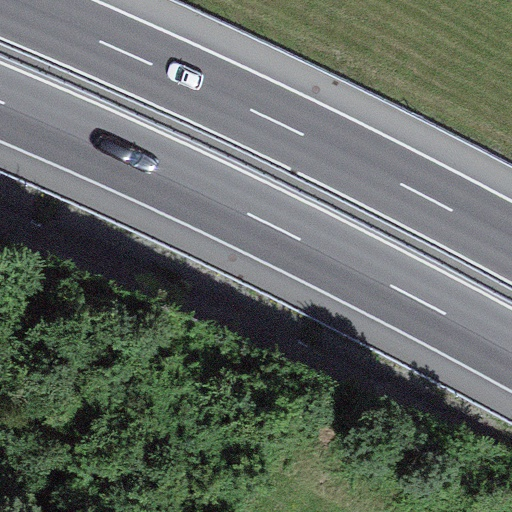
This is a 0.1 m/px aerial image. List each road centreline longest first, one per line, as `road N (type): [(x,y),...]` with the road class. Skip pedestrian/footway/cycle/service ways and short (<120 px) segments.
road 1 (motorway): [(0,101),(511,348)]
road 2 (motorway): [(511,245),(132,55),(0,0)]
